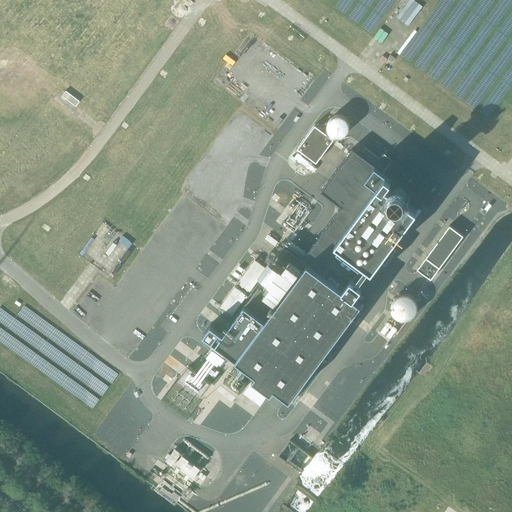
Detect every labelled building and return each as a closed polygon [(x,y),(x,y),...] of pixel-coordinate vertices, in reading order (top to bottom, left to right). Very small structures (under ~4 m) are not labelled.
[(419,3),(414,0),(409,0),(397,16),(404,22),(419,3)] [(441,0),(402,52),(466,100),(460,88),(469,84),(461,77),(467,69),(459,73),(456,68),(468,63),(467,62),(474,59),(471,42),(483,37),(484,43),(486,35),(468,0),(441,0)] [(79,102),(65,91),(61,96),(75,107),(79,102)] [(328,121),(327,125),(328,129),(330,133),(334,135),(338,136),(342,135),(346,133),(348,129),(349,125),(348,121),(346,117),(342,115),(338,114),(334,115),(330,117),(328,121)] [(334,138),(315,124),(297,147),(316,162),(334,138)] [(385,265),(396,250),(389,245),(393,239),(436,181),(400,154),(386,172),(357,150),(353,147),(321,190),(341,205),(302,257),(287,246),(224,332),(211,323),(203,333),(221,346),(256,372),(253,377),(271,391),(275,386),(283,392),(293,400),(352,321),(349,319),(362,302),(353,295),(362,283),(358,280),(370,265),(373,267),(378,260),(385,265)] [(379,158),(364,147),(362,151),(376,162),(379,158)] [(316,167),(297,153),(294,157),(313,171),(316,167)] [(450,224),(417,268),(424,274),(431,279),(463,235),(456,229),(450,224)] [(278,241),(268,234),(265,238),(275,245),(278,241)] [(131,246),(133,241),(123,235),(120,240),(131,246)] [(267,267),(255,259),(238,282),(250,291),(267,267)] [(247,294),(235,286),(221,305),(232,314),(247,294)] [(411,317),(415,313),(417,309),(417,304),(415,299),(412,295),(407,293),(402,293),(397,295),(394,298),(392,303),(391,308),(393,313),(397,317),(401,319),(406,319),(411,317)] [(387,322),(380,331),(384,334),(386,332),(388,329),(391,324),(387,322)] [(388,333),(386,335),(390,338),(397,329),(393,326),(390,330),(388,333)] [(226,357),(213,347),(207,355),(220,365),(226,357)] [(218,371),(215,368),(210,374),(214,377),(218,371)] [(269,392),(253,380),(243,392),(260,405),(269,392)] [(290,439),(278,455),(300,472),(307,463),(312,456),(290,439)] [(175,448),(167,460),(172,464),(181,453),(175,448)] [(182,455),(176,462),(194,476),(200,468),(182,455)] [(162,487),(160,490),(177,502),(179,499),(179,498),(181,496),(174,491),(172,494),(162,487)]
